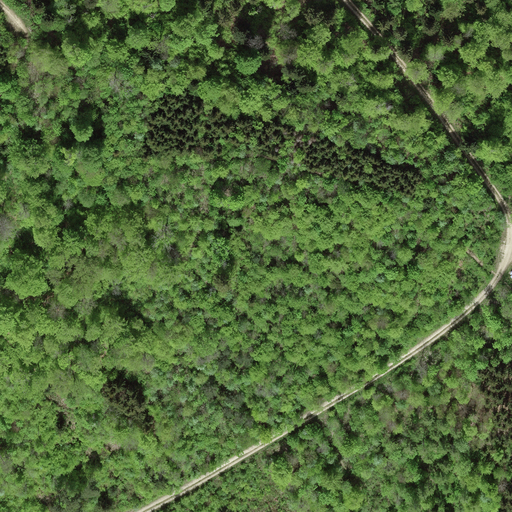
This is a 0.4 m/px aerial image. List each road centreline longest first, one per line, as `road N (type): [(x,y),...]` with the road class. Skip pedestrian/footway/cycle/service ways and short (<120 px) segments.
road 1 (track): [(511,257),(438,334),(139,511)]
road 2 (track): [(343,0),(419,87),(511,226)]
